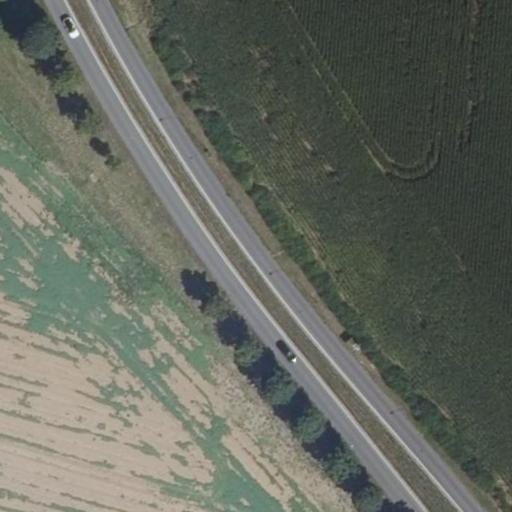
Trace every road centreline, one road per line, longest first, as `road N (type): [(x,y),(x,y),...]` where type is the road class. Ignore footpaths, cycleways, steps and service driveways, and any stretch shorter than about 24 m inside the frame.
road 1 (primary): [(467,511),(231,218),(98,0)]
road 2 (primary): [(54,0),(220,273),(409,511)]
